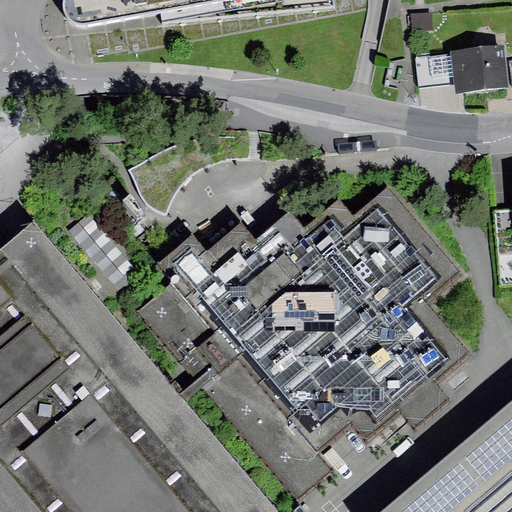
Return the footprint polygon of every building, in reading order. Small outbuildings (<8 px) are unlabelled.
[(231,24),(226,0),(66,0),(65,3),(63,10),(64,18),(69,26),(75,29),(82,30),(162,17),(164,28),(231,24)] [(226,0),(231,24),(335,5),(333,0),(226,0)] [(433,13),(412,14),(412,32),(434,31),(433,13)] [(505,47),(452,53),(455,85),(456,94),(509,88),(505,47)] [(455,85),(452,53),(416,57),(419,89),(455,85)] [(276,135),(261,134),(263,146),(264,161),(324,157),(323,153),(315,150),(304,144),(292,139),(276,135)] [(143,169),(129,176),(133,182),(136,190),(143,205),(154,214),(167,219),(170,211),(176,200),(188,184),(204,174),(219,168),(232,165),(249,165),(249,162),(249,152),(249,142),(218,143),(198,145),(183,149),(162,158),(143,169)] [(376,144),(338,148),(339,159),(377,156),(376,144)] [(511,169),(511,170),(511,210),(498,211),(503,283),(511,282),(511,169)] [(177,287),(144,315),(147,319),(191,370),(204,385),(167,417),(135,443),(138,446),(142,451),(173,425),(211,393),(309,507),(347,474),(332,457),(362,431),(384,456),(418,427),(426,436),(463,403),(448,386),(483,356),(438,305),(473,275),(395,186),(360,216),(347,201),(345,200),(312,228),(297,212),(263,241),(248,224),(213,254),(198,237),(164,267),(162,269),(177,287)] [(90,217),(69,234),(97,269),(101,273),(117,292),(138,274),(90,217)] [(282,511),(274,501),(244,468),(208,425),(179,392),(150,358),(125,329),(114,316),(89,287),(80,277),(77,273),(41,232),(9,259),(0,266),(0,511),(282,511)] [(511,511),(511,414),(397,511),(511,511)]
